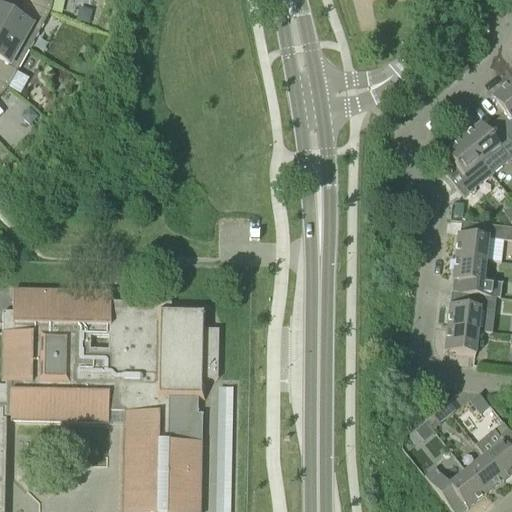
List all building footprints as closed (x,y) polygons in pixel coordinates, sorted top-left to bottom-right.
[(23,0),(23,4),(50,15),(53,0),(23,0)] [(0,36),(28,53),(50,15),(23,4),(15,18),(0,9),(0,36)] [(78,13),(76,23),(89,26),(92,14),(92,13),(82,11),(78,13)] [(0,85),(7,91),(28,53),(0,36),(0,85)] [(511,89),(509,85),(490,100),(505,118),(495,126),(511,146),(511,89)] [(28,127),(37,118),(29,109),(20,118),(28,127)] [(479,125),(461,140),(491,177),(511,160),(511,146),(495,126),(486,133),(479,125)] [(449,163),(439,171),(463,200),(491,177),(461,140),(443,155),(449,163)] [(462,218),(463,206),(453,205),(452,217),(462,218)] [(454,260),(484,263),(487,241),(511,243),(511,230),(476,226),(475,239),(457,237),(454,260)] [(482,287),(484,263),(454,260),(452,283),(482,287)] [(203,400),(204,387),(201,386),(201,381),(217,381),(219,331),(202,331),(202,326),(205,325),(206,311),(171,311),(171,305),(133,304),(110,304),(111,294),(12,292),(12,314),(2,314),(1,385),(5,385),(5,388),(0,388),(0,511),(3,511),(6,421),(2,421),(2,420),(10,420),(10,424),(108,426),(109,414),(124,414),(121,511),(200,511),(202,458),(203,416),(197,416),(197,400),(203,400)] [(449,308),(446,331),(476,335),(479,311),(449,308)] [(474,358),(476,335),(446,331),(444,355),(474,358)] [(231,468),(233,388),(219,388),(217,464),(227,464),(227,467),(231,468)] [(431,417),(424,422),(432,432),(439,427),(431,417)] [(511,438),(502,426),(474,448),(483,460),(502,483),(511,475),(511,438)] [(483,460),(465,474),(484,498),(502,483),(483,460)] [(435,471),(424,479),(449,511),(458,503),(465,511),(466,511),(484,498),(465,474),(449,487),(435,471)]
